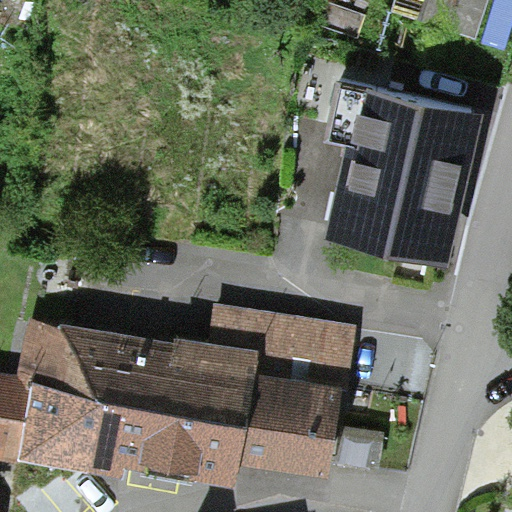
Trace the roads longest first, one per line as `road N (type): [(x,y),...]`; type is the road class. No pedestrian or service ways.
road 1 (residential): [(194,511),(357,487),(431,502)]
road 2 (residential): [(463,351),(511,162)]
road 3 (residential): [(431,502),(463,351)]
